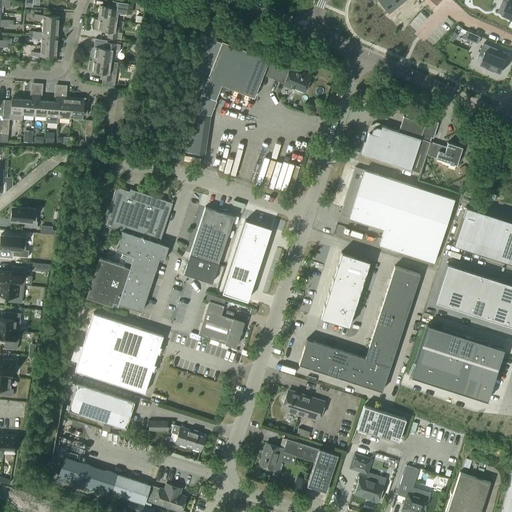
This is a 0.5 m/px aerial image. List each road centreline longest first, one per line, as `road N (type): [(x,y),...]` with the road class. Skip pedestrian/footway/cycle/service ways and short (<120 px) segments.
road 1 (unclassified): [(303,511),(223,485),(308,218)]
road 2 (unclassified): [(308,218),(175,171),(117,166)]
road 3 (unclassified): [(308,218),(363,57)]
road 4 (unclassified): [(500,117),(363,57)]
